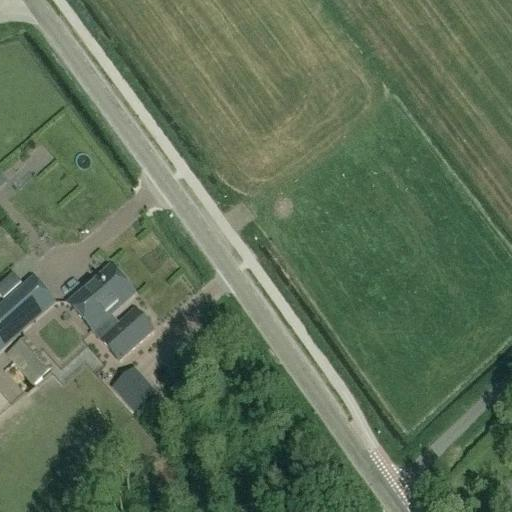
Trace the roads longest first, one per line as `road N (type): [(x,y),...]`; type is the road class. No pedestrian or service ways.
road 1 (unclassified): [(386,496),(32,0)]
road 2 (unclassified): [(386,496),(511,378)]
